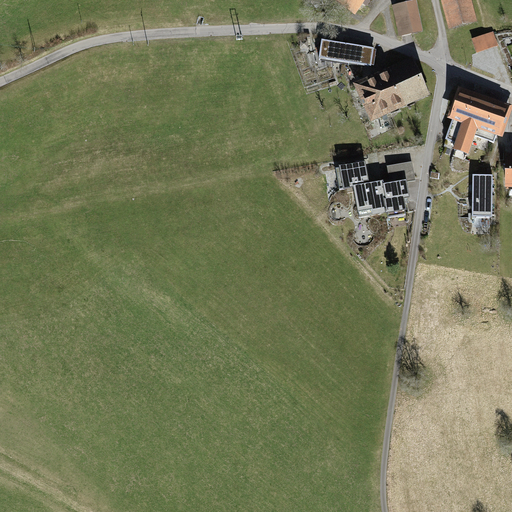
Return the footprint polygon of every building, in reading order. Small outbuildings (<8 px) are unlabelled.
[(348,0),(359,8),(362,3),(366,6),(370,1),(367,0),(348,0)] [(441,0),(449,30),(477,22),(470,0),(441,0)] [(415,1),(395,5),(401,36),(422,32),(415,1)] [(493,33),(472,40),(477,53),(496,46),(498,46),(493,33)] [(374,49),(322,41),(319,59),(371,67),(374,49)] [(403,66),(389,72),(398,92),(399,91),(405,104),(427,94),(412,62),(403,66)] [(398,92),(389,72),(378,77),(393,109),(405,104),(399,91),(398,92)] [(393,109),(378,77),(374,79),(372,80),(369,82),(383,114),(393,109)] [(383,114),(369,82),(359,87),(373,118),(383,114)] [(454,117),(446,141),(456,144),(455,151),(467,155),(474,136),(494,143),(507,109),(483,101),(484,98),(475,95),(474,98),(462,93),(453,117),(454,117)] [(364,164),(336,169),(340,190),(353,188),(364,185),(363,182),(367,181),(364,164)] [(395,165),(387,167),(390,181),(398,180),(395,165)] [(493,177),(473,176),(472,219),(492,219),(493,177)] [(364,185),(353,188),(359,216),(387,210),(385,201),(387,201),(384,186),(383,182),(364,185)] [(405,182),(384,186),(387,201),(385,201),(387,210),(388,218),(406,215),(403,198),(408,197),(405,182)]
